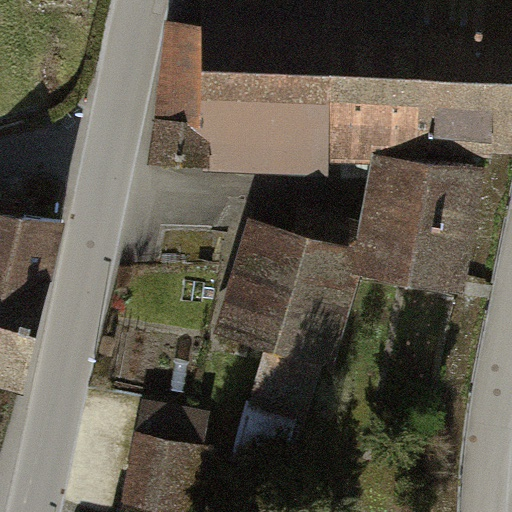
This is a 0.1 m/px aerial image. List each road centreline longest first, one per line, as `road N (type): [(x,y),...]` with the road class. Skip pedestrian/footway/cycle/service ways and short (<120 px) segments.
road 1 (residential): [(141,0),(25,511)]
road 2 (residential): [(511,331),(485,511)]
